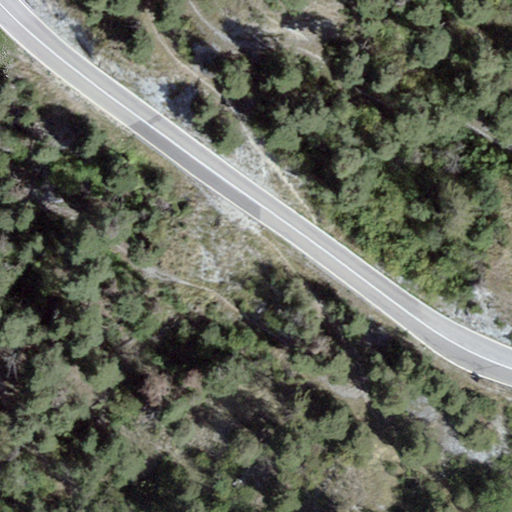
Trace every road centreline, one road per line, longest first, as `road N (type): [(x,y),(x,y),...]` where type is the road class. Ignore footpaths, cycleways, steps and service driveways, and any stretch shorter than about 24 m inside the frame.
road 1 (tertiary): [(511,367),(433,329),(173,144),(0,4)]
road 2 (unknown): [(511,149),(365,102),(306,50),(229,40),(189,0)]
road 3 (unknown): [(140,0),(158,42),(210,87),(329,252)]
